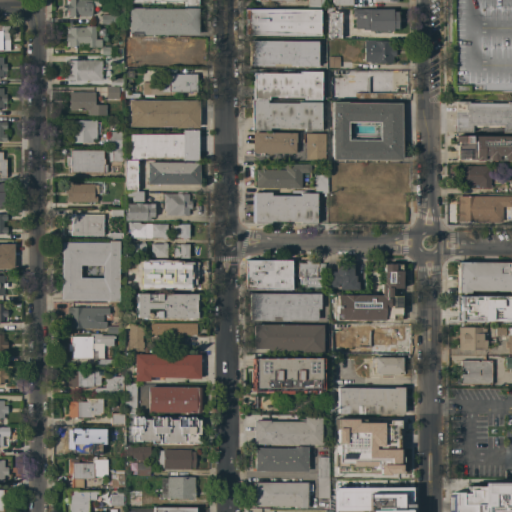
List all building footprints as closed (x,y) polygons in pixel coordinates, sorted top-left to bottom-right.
[(91,0),(91,15),(77,15),(77,17),(68,16),(68,10),(65,10),(65,4),(68,4),(68,0),(91,0)] [(511,0),(511,91),(453,92),(453,86),(451,86),(450,0),(511,0)] [(327,13),(325,13),(325,7),(333,7),(332,10),(336,11),(336,12),(339,12),(339,38),(327,38),(327,13)] [(143,8),(143,9),(182,9),(182,8),(197,8),(197,35),(141,35),(141,36),(128,36),(128,34),(127,34),(128,8),(143,8)] [(319,9),(318,35),(244,35),(244,9),(319,9)] [(368,10),(368,9),(392,9),(392,11),(397,11),(397,29),(391,29),(391,31),(368,31),(368,30),(361,30),(361,28),(354,28),(354,16),(352,16),(352,9),(368,10)] [(109,14),(109,12),(120,12),(120,21),(116,22),(116,23),(100,23),(100,15),(109,14)] [(0,30),(1,31),(1,25),(8,26),(8,50),(0,50),(0,30)] [(84,27),(84,26),(94,26),(95,39),(100,39),(100,47),(86,47),(86,49),(78,49),(78,47),(68,47),(68,46),(66,46),(66,41),(65,41),(65,33),(66,33),(66,28),(68,28),(68,27),(84,27)] [(155,38),(155,48),(141,48),(141,38),(155,38)] [(392,41),(391,48),(394,48),(394,56),(392,56),(391,63),(369,63),(369,62),(363,62),(363,40),(392,41)] [(316,41),(315,66),(248,66),(249,41),(316,41)] [(193,43),(193,61),(161,61),(161,43),(193,43)] [(111,47),(111,55),(101,55),(101,47),(111,47)] [(121,55),(121,63),(110,63),(110,55),(121,55)] [(338,56),(338,67),(327,67),(327,56),(338,56)] [(101,60),(100,80),(99,80),(99,85),(66,85),(66,80),(65,80),(65,60),(101,60)] [(345,71),(345,77),(347,77),(347,82),(345,82),(345,88),(327,88),(327,70),(345,71)] [(298,73),(298,71),(319,72),(319,100),(303,100),(303,97),(267,96),(267,99),(265,99),(252,99),(252,73),(298,73)] [(391,72),(391,79),(395,79),(395,86),(392,86),(392,93),(368,93),(368,72),(391,72)] [(165,83),(166,81),(167,81),(167,74),(195,74),(195,92),(175,92),(175,95),(141,94),(141,82),(165,83)] [(122,78),(122,86),(118,86),(118,98),(105,98),(105,86),(109,86),(109,78),(122,78)] [(126,89),(126,93),(138,93),(138,98),(122,98),(122,89),(126,89)] [(347,89),(346,100),(334,100),(334,89),(347,89)] [(94,92),(94,101),(95,101),(95,104),(105,104),(105,115),(87,115),(87,110),(68,110),(68,92),(94,92)] [(265,99),(265,103),(297,103),(297,102),(319,102),(319,130),(303,130),(303,128),(267,128),(267,130),(250,130),(250,99),(252,99),(265,99)] [(198,100),(198,128),(174,128),(174,127),(127,127),(127,123),(128,123),(129,109),(127,109),(128,100),(198,100)] [(467,101),(467,103),(506,103),(506,102),(511,102),(511,132),(502,132),(502,128),(486,128),(486,126),(480,126),(480,128),(471,127),(471,132),(453,132),(453,101),(467,101)] [(347,102),(400,103),(400,160),(331,160),(331,102),(347,102)] [(89,120),(95,120),(95,138),(91,138),(91,143),(70,142),(70,135),(65,135),(66,126),(69,126),(69,120),(89,120)] [(182,134),(182,130),(197,130),(197,160),(182,160),(182,157),(144,157),(144,158),(138,158),(138,159),(129,159),(129,134),(182,134)] [(120,132),(120,148),(107,148),(107,131),(120,132)] [(294,133),(294,153),(252,153),(252,151),(251,151),(251,132),(294,133)] [(323,133),(323,159),(303,159),(304,133),(323,133)] [(511,136),(511,160),(503,160),(503,161),(496,161),(496,160),(489,160),(489,161),(481,161),(481,159),(467,159),(467,158),(462,158),(462,159),(456,159),(456,145),(458,145),(458,142),(455,142),(455,136),(511,136)] [(102,150),(102,158),(103,159),(103,164),(105,164),(105,173),(69,172),(69,166),(66,166),(66,156),(69,156),(70,150),(102,150)] [(121,150),(121,162),(111,162),(111,150),(121,150)] [(135,160),(136,191),(142,191),(142,202),(132,202),(132,196),(123,196),(123,160),(135,160)] [(198,162),(198,184),(146,184),(146,162),(198,162)] [(326,175),(326,162),(343,162),(343,180),(326,180),(326,192),(313,192),(313,174),(326,175)] [(260,170),(260,168),(264,168),(264,170),(284,170),(284,164),(309,164),(309,173),(300,173),(300,188),(255,188),(255,170),(260,170)] [(361,164),(361,182),(346,181),(346,164),(361,164)] [(398,164),(398,185),(366,185),(366,164),(398,164)] [(489,165),(490,188),(477,188),(477,185),(472,185),(472,186),(456,186),(456,166),(489,165)] [(92,184),(92,185),(97,185),(97,193),(93,193),(93,196),(96,196),(96,202),(66,202),(66,193),(63,193),(63,180),(71,180),(71,184),(92,184)] [(342,181),(342,193),(328,193),(328,181),(342,181)] [(269,192),(269,195),(299,196),(299,193),(315,193),(315,224),(299,223),(299,221),(269,221),(269,223),(253,223),(253,192),(269,192)] [(188,194),(188,201),(191,201),(191,208),(188,208),(188,216),(165,215),(165,211),(162,211),(163,193),(188,194)] [(511,196),(511,206),(501,206),(501,221),(461,221),(461,196),(511,196)] [(124,213),(126,213),(126,204),(134,204),(134,203),(140,203),(140,204),(153,204),(153,217),(152,217),(152,221),(124,221),(124,213)] [(121,209),(121,220),(110,220),(110,209),(121,209)] [(103,214),(103,235),(70,235),(70,234),(66,234),(66,230),(70,230),(70,219),(66,219),(66,215),(70,215),(70,214),(103,214)] [(138,222),(138,224),(166,224),(166,238),(165,238),(165,239),(161,239),(161,238),(143,238),(143,239),(139,239),(139,237),(126,237),(127,222),(138,222)] [(188,224),(187,238),(178,238),(179,224),(188,224)] [(107,241),(118,241),(117,302),(106,302),(106,300),(60,300),(60,242),(107,243),(107,241)] [(140,244),(140,242),(143,242),(143,244),(144,244),(144,257),(128,257),(128,244),(140,244)] [(161,244),(161,243),(165,243),(165,244),(166,244),(166,257),(150,257),(150,243),(161,244)] [(0,244),(13,244),(12,269),(0,268),(0,244)] [(188,244),(187,258),(179,258),(179,244),(188,244)] [(140,259),(158,259),(158,261),(160,261),(160,260),(164,260),(164,262),(166,262),(188,262),(188,269),(191,269),(191,277),(188,277),(187,286),(165,285),(165,271),(159,271),(159,268),(158,268),(158,272),(139,272),(140,259)] [(290,260),(290,289),(243,289),(244,260),(290,260)] [(304,263),(304,260),(310,261),(310,263),(323,263),(322,287),(296,286),(297,263),(304,263)] [(511,262),(511,293),(508,293),(508,291),(468,290),(468,293),(456,293),(456,262),(511,262)] [(351,263),(351,276),(354,276),(354,282),(356,282),(356,290),(338,290),(338,283),(336,283),(336,287),(328,287),(329,272),(334,272),(334,263),(351,263)] [(382,264),(394,264),(394,265),(400,265),(400,271),(401,271),(400,288),(390,288),(390,295),(400,296),(399,315),(399,321),(335,320),(335,313),(335,295),(380,295),(380,283),(382,283),(382,264)] [(196,307),(198,307),(198,308),(199,308),(199,318),(135,318),(136,293),(199,294),(199,305),(196,305),(196,307)] [(319,293),(319,309),(316,309),(316,320),(289,320),(289,321),(279,321),(279,317),(271,317),(271,321),(248,321),(248,293),(319,293)] [(492,301),(492,300),(501,302),(501,300),(504,301),(504,303),(511,304),(511,320),(489,314),(487,321),(467,316),(467,320),(465,321),(455,319),(457,314),(455,313),(459,299),(480,304),(481,298),(492,301)] [(108,307),(108,314),(102,314),(102,322),(105,322),(105,328),(66,328),(66,321),(70,321),(70,319),(72,319),(72,317),(70,317),(70,313),(66,313),(66,307),(108,307)] [(191,335),(187,335),(177,334),(177,335),(173,335),(157,334),(157,335),(152,335),(153,334),(149,334),(149,322),(195,323),(195,335),(191,335)] [(128,331),(128,323),(134,323),(134,325),(142,326),(141,331),(143,331),(143,335),(142,335),(141,342),(143,342),(142,348),(141,348),(141,351),(136,351),(136,353),(129,353),(129,351),(125,351),(125,330),(128,331)] [(321,325),(321,352),(300,352),(300,351),(252,350),(252,324),(321,325)] [(349,325),(349,331),(351,331),(351,336),(349,336),(349,342),(331,342),(331,341),(328,341),(328,335),(331,335),(331,325),(349,325)] [(399,326),(399,332),(395,332),(395,341),(399,341),(398,348),(368,347),(368,325),(399,326)] [(481,327),(481,328),(485,328),(485,349),(457,349),(457,327),(481,327)] [(504,327),(504,336),(494,335),(494,327),(504,327)] [(89,336),(89,334),(101,334),(101,335),(113,335),(113,336),(114,336),(114,338),(112,338),(112,345),(100,345),(100,344),(92,344),(92,350),(97,350),(97,357),(69,358),(69,352),(70,352),(70,351),(67,351),(67,343),(69,343),(68,338),(70,338),(70,336),(89,336)] [(199,354),(199,378),(183,378),(183,377),(148,377),(148,381),(133,381),(134,354),(199,354)] [(318,356),(318,358),(321,358),(321,390),(318,390),(318,394),(280,394),(280,391),(252,391),(252,357),(318,356)] [(401,357),(401,372),(397,372),(397,374),(376,374),(376,372),(373,372),(373,364),(370,364),(370,357),(401,357)] [(477,360),(477,362),(480,362),(480,361),(490,361),(490,384),(459,384),(459,374),(466,374),(466,370),(460,370),(459,360),(477,360)] [(62,370),(104,370),(104,377),(100,377),(100,383),(92,383),(92,387),(62,387),(62,370)] [(106,387),(106,376),(122,376),(122,393),(94,394),(93,388),(106,387)] [(135,414),(123,414),(124,383),(135,383),(135,414)] [(200,387),(199,413),(146,412),(147,387),(200,387)] [(392,388),(392,387),(402,387),(402,414),(337,414),(336,388),(392,388)] [(86,401),(86,398),(101,398),(101,413),(99,413),(99,415),(92,415),(92,417),(67,417),(67,401),(86,401)] [(123,426),(110,426),(110,413),(123,413),(123,426)] [(198,425),(198,427),(198,434),(195,434),(195,436),(196,436),(196,444),(151,443),(151,440),(140,440),(140,442),(131,441),(131,435),(130,435),(130,426),(132,426),(132,417),(137,417),(137,416),(139,416),(141,419),(149,419),(152,416),(166,416),(169,419),(176,420),(176,419),(178,416),(192,417),(195,420),(198,420),(198,425)] [(269,420),(269,421),(303,421),(303,418),(320,418),(320,444),(252,444),(253,420),(269,420)] [(335,419),(334,474),(384,475),(384,472),(397,473),(398,420),(335,419)] [(0,427),(8,427),(8,436),(1,436),(1,447),(0,447),(0,427)] [(92,432),(92,441),(104,441),(104,439),(108,439),(108,442),(122,442),(122,454),(109,454),(109,457),(105,457),(105,450),(92,450),(92,448),(65,448),(65,439),(68,439),(68,432),(92,432)] [(142,458),(142,461),(134,461),(134,458),(131,458),(131,456),(124,455),(124,445),(132,445),(132,446),(149,447),(149,458),(142,458)] [(293,448),(293,446),(306,447),(306,472),(253,471),(253,448),(293,448)] [(162,449),(189,450),(189,451),(194,451),(194,467),(189,467),(189,469),(162,469),(162,468),(157,468),(157,450),(162,451),(162,449)] [(70,459),(70,457),(76,457),(76,459),(77,459),(77,462),(91,462),(91,458),(105,458),(105,460),(106,460),(106,476),(92,476),(92,478),(80,478),(80,479),(82,479),(82,487),(70,487),(70,479),(68,479),(68,459),(70,459)] [(328,498),(316,498),(316,457),(327,457),(328,498)] [(135,463),(135,462),(149,463),(149,476),(135,476),(136,469),(129,469),(129,463),(135,463)] [(123,470),(123,487),(110,487),(110,474),(115,474),(115,470),(123,470)] [(193,488),(194,488),(194,497),(163,497),(163,477),(193,477),(193,488)] [(306,483),(306,508),(293,508),(293,506),(253,506),(253,482),(306,483)] [(511,511),(511,483),(479,483),(479,486),(474,487),(474,490),(467,490),(466,494),(459,494),(459,493),(451,493),(451,495),(448,495),(448,511),(450,511),(511,511)] [(409,484),(409,511),(332,511),(332,485),(409,484)] [(76,489),(76,491),(96,491),(96,500),(87,500),(87,511),(67,511),(67,490),(76,489)] [(121,504),(109,504),(109,490),(121,490),(121,504)] [(138,492),(142,492),(142,504),(127,504),(127,491),(138,491),(138,492)]
